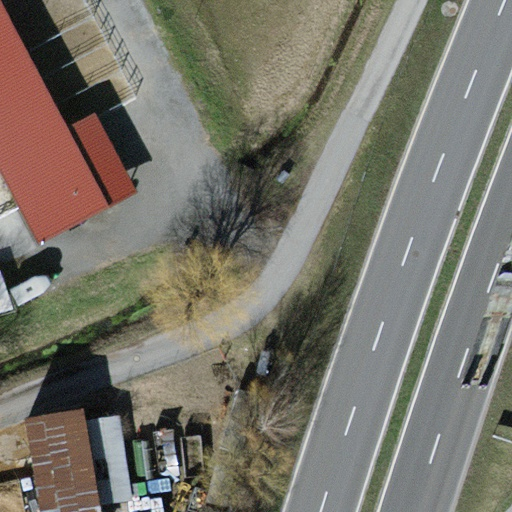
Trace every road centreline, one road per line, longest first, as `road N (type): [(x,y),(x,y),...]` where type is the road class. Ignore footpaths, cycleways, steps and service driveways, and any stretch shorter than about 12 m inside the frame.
road 1 (primary): [(504,0),(390,294),(318,511)]
road 2 (primary): [(412,511),(511,224)]
